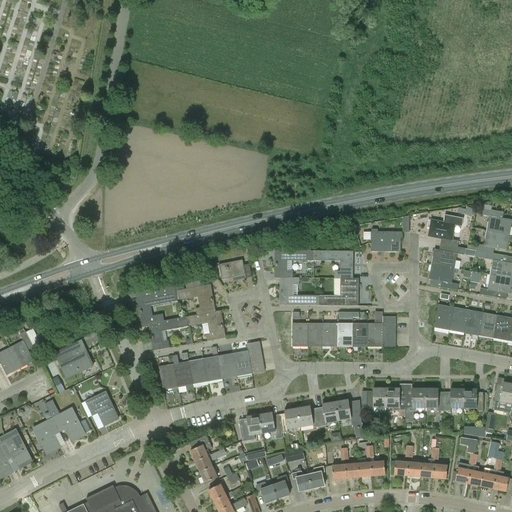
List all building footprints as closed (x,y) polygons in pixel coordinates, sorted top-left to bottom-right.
[(464,218),(466,210),(451,206),(448,214),(464,218)] [(469,207),(466,214),(472,216),(475,209),(469,207)] [(489,217),(486,231),(510,236),(511,222),(511,221),(499,219),(501,212),(484,209),(483,216),(489,217)] [(459,242),(452,240),(454,225),(462,226),(463,219),(445,215),(443,223),(431,221),(428,221),(426,229),(430,230),(429,236),(441,239),(440,244),(448,246),(458,248),(459,242)] [(370,252),(400,253),(401,253),(401,233),(378,232),(378,230),(372,230),(372,232),(371,232),(370,252)] [(507,250),(510,236),(486,231),(484,246),(478,245),(476,251),(487,253),(493,254),(494,248),(507,250)] [(435,250),(432,265),(455,269),(458,254),(465,256),(466,250),(458,248),(448,246),(447,252),(435,250)] [(274,279),(280,279),(292,278),(292,272),(285,272),(285,262),(313,262),(313,252),(274,251),(274,279)] [(334,279),(340,279),(353,279),(353,252),(313,252),(313,262),(342,262),(342,272),(334,272),(334,279)] [(493,261),(490,275),(511,279),(511,263),(503,262),(504,256),(493,254),(487,253),(486,260),(493,261)] [(249,265),(243,266),(242,261),(218,265),(221,281),(245,276),(246,279),(252,278),(249,265)] [(452,284),(455,269),(432,265),(429,280),(442,283),(440,288),(458,291),(459,285),(452,284)] [(510,294),(511,283),(511,279),(490,275),(487,290),(480,289),(479,296),(496,299),(498,292),(510,294)] [(299,278),(292,278),(280,279),(280,306),(319,306),(319,296),(291,296),(291,286),(299,286),(299,278)] [(340,296),(319,296),(319,306),(358,306),(359,279),(353,279),(340,279),(340,296)] [(216,313),(211,285),(178,291),(180,301),(198,298),(200,308),(196,309),(197,316),(216,313)] [(150,308),(178,302),(175,287),(150,292),(151,297),(137,300),(142,326),(164,322),(163,315),(151,317),(150,308)] [(434,329),(449,332),(453,308),(438,305),(434,329)] [(449,332),(464,334),(468,311),(453,308),(449,332)] [(479,337),(483,314),(468,311),(464,334),(479,337)] [(187,318),(188,328),(189,328),(188,327),(208,324),(210,335),(206,336),(207,343),(226,339),(221,312),(216,313),(197,316),(187,318)] [(339,323),(362,323),(362,312),(339,312),(339,323)] [(479,337),(493,340),(498,316),(483,314),(479,337)] [(493,340),(508,342),(511,319),(511,318),(498,316),(493,340)] [(164,322),(142,326),(142,327),(150,325),(154,352),(170,349),(168,342),(163,343),(161,333),(188,328),(187,318),(164,322)] [(307,348),(307,324),(292,324),(292,348),(307,348)] [(322,348),(322,324),(307,324),(307,348),(322,348)] [(337,348),(337,324),(322,324),(322,348),(337,348)] [(352,348),(352,324),(337,324),(337,348),(352,348)] [(367,348),(367,324),(352,324),(352,348),(367,348)] [(383,330),(383,324),(382,324),(367,324),(367,348),(383,348),(383,342),(383,336),(383,330)] [(10,348),(21,369),(35,362),(29,350),(34,348),(26,332),(20,335),(24,341),(10,348)] [(246,345),(247,351),(261,348),(260,342),(246,345)] [(68,347),(54,353),(66,379),(94,366),(87,352),(73,358),(68,347)] [(0,365),(1,364),(7,376),(21,369),(10,348),(0,352),(0,365)] [(248,352),(249,357),(262,354),(261,348),(247,351),(248,352)] [(250,365),(250,363),(249,357),(248,352),(233,354),(236,375),(237,377),(245,376),(245,373),(252,372),(251,368),(250,365)] [(236,375),(233,354),(218,357),(222,377),(236,375)] [(250,363),(263,360),(262,354),(249,357),(250,363)] [(208,383),(223,380),(222,377),(218,357),(204,360),(208,383)] [(208,383),(204,360),(189,363),(193,385),(208,383)] [(250,365),(251,368),(264,366),(263,360),(250,363),(250,365)] [(178,388),(193,385),(189,363),(174,365),(178,388)] [(163,391),(178,388),(174,365),(159,368),(163,391)] [(252,375),(265,372),(264,366),(251,368),(252,372),(252,375)] [(59,393),(64,391),(60,378),(55,380),(59,393)] [(511,404),(511,385),(504,384),(503,387),(497,386),(493,404),(505,406),(506,403),(511,404)] [(374,408),(386,408),(387,390),(373,390),(373,392),(367,392),(367,411),(374,411),(374,408)] [(400,396),(400,390),(387,390),(386,408),(399,408),(399,412),(405,412),(406,412),(406,396),(400,396)] [(412,396),(406,396),(406,412),(405,412),(405,423),(413,423),(413,412),(416,410),(416,409),(425,409),(425,390),(412,390),(412,396)] [(438,397),(439,390),(425,390),(425,409),(438,409),(438,412),(445,412),(445,397),(438,397)] [(451,409),(464,409),(464,391),(451,390),(451,397),(445,397),(445,412),(451,412),(451,409)] [(477,393),(477,391),(464,391),(464,409),(476,409),(476,412),(483,412),(483,393),(477,393)] [(88,418),(93,415),(99,412),(105,426),(119,419),(106,392),(86,401),(86,402),(81,404),(88,418)] [(46,403),(53,416),(61,412),(54,399),(46,403)] [(355,403),(349,404),(348,401),(335,403),(338,422),(351,419),(352,423),(358,422),(355,403)] [(338,422),(335,403),(322,405),(323,409),(317,410),(320,428),(327,427),(326,424),(338,422)] [(53,418),(60,432),(65,429),(72,442),(86,435),(85,434),(91,431),(85,420),(80,423),(72,408),(53,418)] [(317,410),(311,411),(310,408),(297,410),(300,428),(313,426),(313,429),(320,428),(317,410)] [(300,428),(297,410),(285,412),(285,415),(279,416),(282,434),(289,433),(288,430),(300,428)] [(487,427),(494,429),(496,414),(488,412),(487,427)] [(279,416),(273,417),(273,414),(260,416),(263,434),(275,432),(276,440),(283,439),(282,434),(279,416)] [(263,434),(260,416),(246,418),(247,421),(241,422),(244,440),(251,439),(250,436),(263,434)] [(54,435),(60,432),(53,418),(33,428),(47,455),(61,448),(54,435)] [(19,469),(33,462),(16,430),(0,438),(0,445),(7,459),(12,457),(19,469)] [(189,444),(193,451),(191,452),(196,463),(208,458),(207,457),(205,451),(211,448),(207,436),(189,444)] [(469,440),(468,447),(467,453),(471,454),(474,455),(477,441),(469,440)] [(208,458),(196,463),(200,473),(213,468),(210,462),(224,456),(221,450),(207,457),(208,458)] [(305,459),(303,450),(284,454),(286,463),(305,459)] [(267,459),(269,465),(285,461),(283,455),(267,459)] [(408,477),(409,463),(396,462),(395,476),(408,477)] [(372,478),(385,476),(385,463),(371,464),(372,478)] [(422,465),(409,463),(408,477),(421,478),(422,465)] [(471,471),(472,466),(469,465),(459,463),(455,482),(468,485),(471,471)] [(372,478),(371,464),(358,465),(359,479),(372,478)] [(359,479),(358,465),(345,466),(346,480),(359,479)] [(421,478),(434,479),(435,466),(422,465),(421,478)] [(346,480),(345,466),(333,467),(333,481),(346,480)] [(447,480),(448,467),(435,466),(434,479),(447,480)] [(472,466),(471,471),(468,485),(481,487),(484,474),(478,473),(479,467),(475,467),(472,466)] [(500,472),(501,467),(495,466),(494,471),(497,472),(494,490),(507,493),(509,479),(503,478),(504,473),(500,472)] [(227,477),(232,474),(228,467),(224,470),(227,477)] [(213,468),(200,473),(205,484),(218,478),(213,468)] [(314,475),(304,477),(301,473),(292,475),(294,480),(296,480),(299,493),(325,487),(322,474),(324,473),(323,468),(315,470),(314,475)] [(490,470),(489,475),(484,474),(481,487),(494,490),(497,472),(494,471),(490,470)] [(236,483),(236,482),(232,475),(232,474),(227,477),(229,482),(231,486),(236,483)] [(278,480),(278,485),(273,487),(278,500),(290,496),(285,483),(288,482),(286,477),(278,480)] [(278,500),(273,487),(269,488),(265,485),(257,487),(259,492),(261,492),(266,504),(278,500)] [(155,511),(147,494),(139,498),(137,494),(119,487),(115,490),(113,486),(87,499),(86,499),(89,505),(85,507),(84,505),(68,511),(67,511),(63,504),(59,506),(61,511),(155,511)] [(226,496),(221,486),(208,491),(213,502),(226,496)] [(213,502),(218,511),(219,511),(231,507),(231,506),(228,501),(241,494),(239,489),(226,496),(213,502)] [(253,496),(247,498),(250,507),(256,505),(253,496)] [(233,511),(247,504),(244,499),(231,506),(231,507),(219,511),(233,511)]
